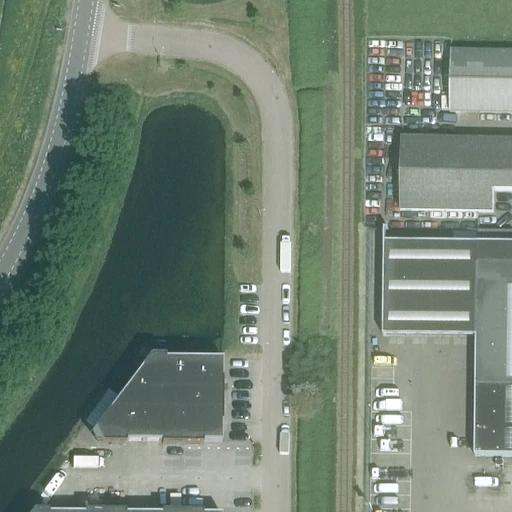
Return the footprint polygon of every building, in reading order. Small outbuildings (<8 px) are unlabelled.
[(450,114),(511,114),(511,53),(451,52),(450,114)] [(400,212),(493,214),(494,192),(511,192),(511,141),(402,140),(400,212)] [(511,457),(511,244),(386,243),(386,232),(389,232),(389,230),(385,230),(383,337),(477,339),(475,457),(511,457)] [(150,357),(117,400),(144,401),(182,401),(222,401),(222,360),(165,359),(165,357),(150,357)] [(144,442),(144,401),(117,400),(93,433),(98,444),(126,445),(126,442),(144,442)] [(182,445),(182,401),(144,401),(144,442),(162,442),(162,445),(182,445)] [(221,443),(222,401),(182,401),(182,445),(202,445),(202,443),(221,443)]
